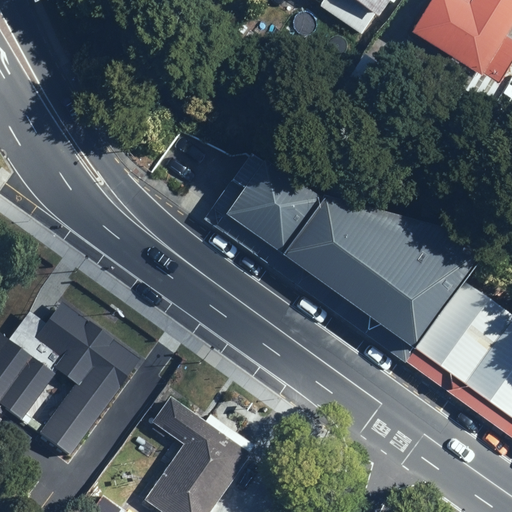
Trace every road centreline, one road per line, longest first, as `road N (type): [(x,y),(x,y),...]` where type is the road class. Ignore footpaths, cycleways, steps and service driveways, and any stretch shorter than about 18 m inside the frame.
road 1 (secondary): [(161,241),(388,418)]
road 2 (secondary): [(8,0),(83,134),(161,241)]
road 3 (secondary): [(161,241),(96,205),(60,173),(0,68)]
road 4 (secondary): [(388,418),(511,500)]
